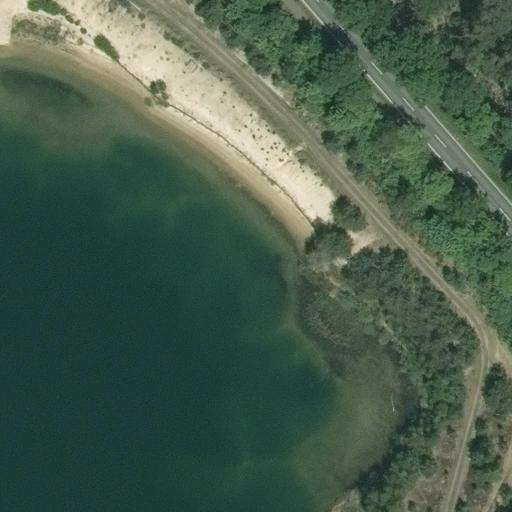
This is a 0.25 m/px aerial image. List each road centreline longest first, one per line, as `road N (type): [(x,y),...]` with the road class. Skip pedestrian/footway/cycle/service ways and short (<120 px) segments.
road 1 (track): [(156,0),(265,90),(511,370)]
road 2 (secondary): [(511,224),(316,0)]
